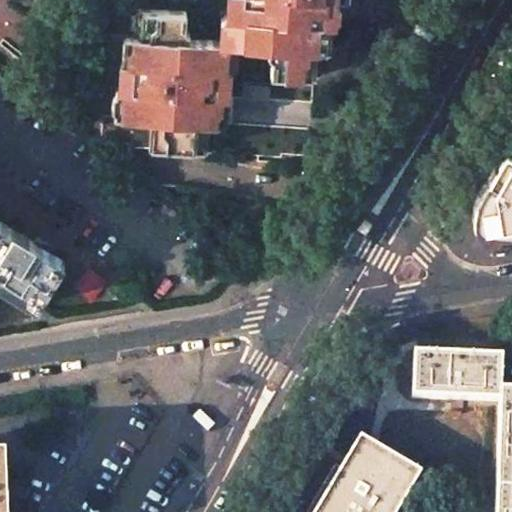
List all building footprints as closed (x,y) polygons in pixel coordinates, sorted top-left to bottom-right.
[(113,116),(160,118),(159,146),(197,148),(198,134),(204,129),(205,121),(213,121),(218,121),(221,94),(225,94),(230,94),(232,67),(235,63),(236,42),(267,44),(267,49),(273,52),(272,71),(305,73),(306,60),(311,53),(312,46),(320,47),(326,47),(328,21),(333,21),(333,0),(227,0),(227,10),(222,13),(221,36),(190,35),(190,27),(184,23),(185,9),(152,7),(152,21),(149,23),(148,35),(139,34),(136,34),(134,43),(138,48),(138,58),(134,61),(123,60),(120,60),(118,87),(114,87),(113,116)] [(141,7),(139,34),(148,35),(149,23),(152,21),(152,7),(141,7)] [(125,34),(123,60),(134,61),(138,58),(138,48),(134,43),(136,34),(125,34)] [(318,74),(320,47),(312,46),(311,53),(306,60),(305,73),(318,74)] [(211,149),(213,121),(205,121),(204,129),(198,134),(197,148),(211,149)] [(511,190),(509,191),(486,177),(466,211),(489,244),(511,240),(511,190)] [(0,282),(38,306),(63,260),(2,222),(0,220),(0,282)] [(501,356),(414,353),(412,398),(499,401),(495,511),(511,511),(511,389),(500,389),(501,356)]
